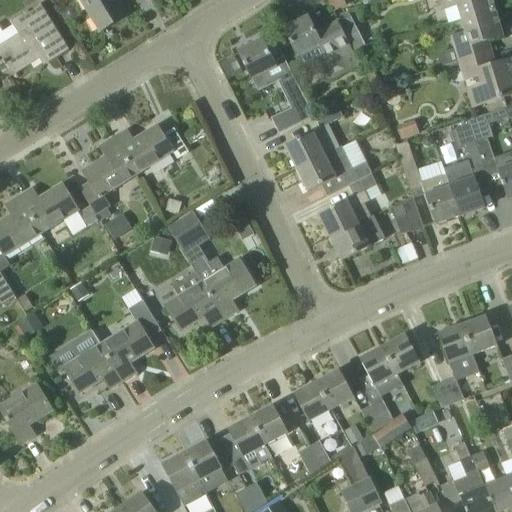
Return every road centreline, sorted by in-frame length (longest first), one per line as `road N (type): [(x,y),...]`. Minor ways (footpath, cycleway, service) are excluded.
road 1 (residential): [(11,511),(149,420),(328,322)]
road 2 (residential): [(328,322),(185,39)]
road 3 (residential): [(0,155),(185,39)]
road 4 (residential): [(328,322),(511,250)]
